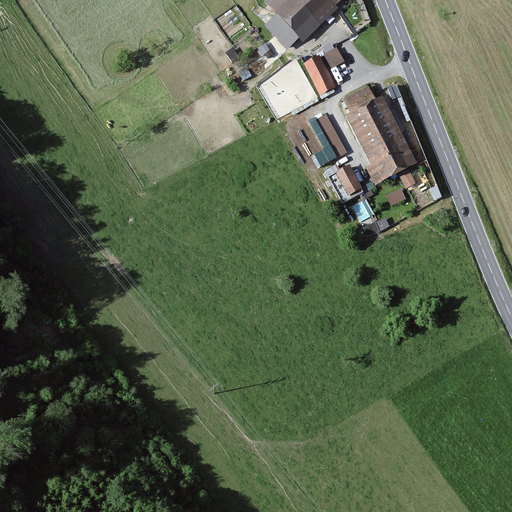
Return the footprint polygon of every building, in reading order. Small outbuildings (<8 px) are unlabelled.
[(263,27),(288,52),(296,44),(299,46),(334,12),(331,9),(340,0),(268,0),(263,5),(274,16),(263,27)] [(333,70),(347,62),(337,46),(324,53),(333,70)] [(302,68),(319,97),(334,88),(317,59),(302,68)] [(393,98),(401,95),(397,83),(389,86),(393,98)] [(380,98),(372,102),(365,89),(340,102),(347,115),(344,117),(369,166),(365,169),(374,187),(414,167),(380,98)] [(336,175),(348,197),(359,191),(347,169),(336,175)] [(391,205),(406,200),(403,189),(387,193),(391,205)] [(366,198),(352,206),(361,221),(375,213),(366,198)] [(364,236),(390,226),(387,218),(360,227),(364,236)]
